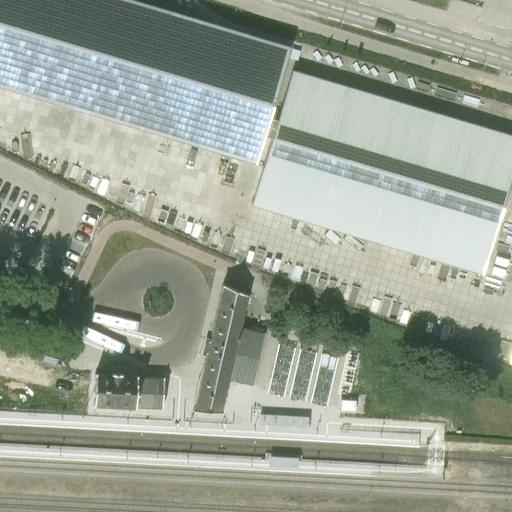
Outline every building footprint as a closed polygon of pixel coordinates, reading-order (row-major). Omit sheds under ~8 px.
[(0,0),(0,87),(255,164),(290,47),(130,0),(0,0)] [(511,135),(292,70),(251,206),(481,274),(511,171),(511,135)] [(246,295),(222,285),(193,411),(220,413),(227,379),(251,385),(263,333),(239,328),(246,295)] [(317,314),(307,312),(304,326),(314,328),(317,314)] [(92,406),(135,408),(135,407),(161,408),(163,378),(137,377),(137,375),(94,373),(92,406)]
